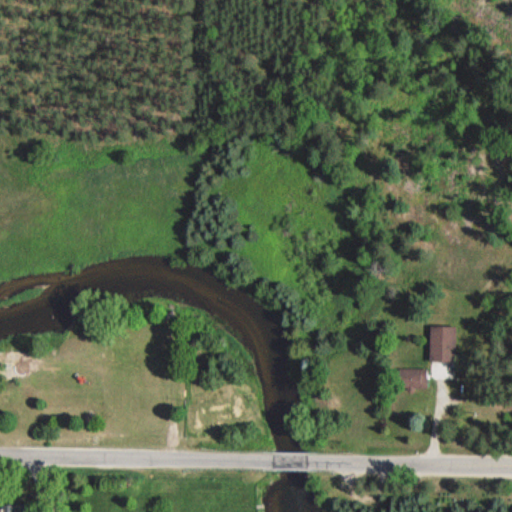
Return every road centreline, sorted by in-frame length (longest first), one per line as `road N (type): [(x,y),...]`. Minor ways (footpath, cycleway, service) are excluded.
road 1 (residential): [(269,462),(0,456)]
road 2 (residential): [(511,465),(307,462)]
